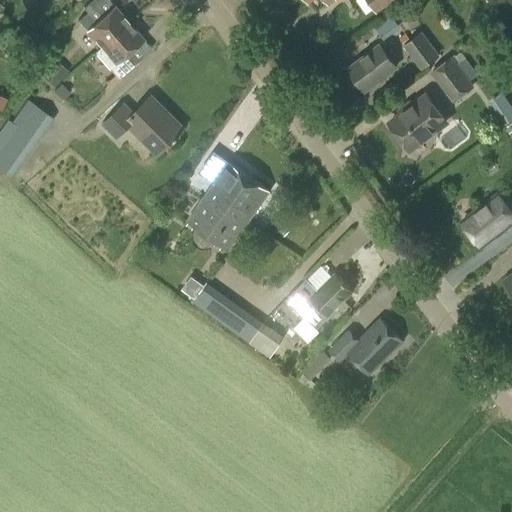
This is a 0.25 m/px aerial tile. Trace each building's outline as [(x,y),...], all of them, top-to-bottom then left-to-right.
[(366,0),(376,14),(397,0),(366,0)] [(112,6),(95,21),(87,12),(78,20),(101,46),(127,22),(112,6)] [(386,33),(398,23),(391,14),(379,25),(386,33)] [(142,40),(127,22),(101,46),(116,63),(142,40)] [(403,45),(420,70),(439,57),(421,31),(409,40),(403,33),(398,37),(404,45),(403,45)] [(363,91),(396,67),(380,45),(347,70),(363,91)] [(429,72),(453,103),(475,86),(451,55),(429,72)] [(41,74),(55,86),(69,69),(55,58),(41,74)] [(491,98),(506,123),(511,119),(511,105),(503,91),(491,98)] [(408,150),(447,120),(427,95),(388,124),(408,150)] [(151,96),(134,112),(124,102),(101,125),(116,139),(129,127),(157,154),(183,128),(151,96)] [(0,168),(12,177),(54,119),(28,100),(12,122),(7,118),(0,127),(0,168)] [(269,190),(229,162),(213,151),(198,172),(214,184),(202,201),(214,209),(216,207),(218,208),(220,206),(224,208),(226,206),(247,221),(269,190)] [(511,223),(511,214),(497,195),(462,221),(481,247),(511,223)] [(214,209),(202,201),(187,222),(227,250),(247,221),(226,206),(224,208),(220,206),(218,208),(216,207),(214,209)] [(351,289),(334,270),(315,287),(304,276),(284,295),(302,314),(314,302),(325,313),(351,289)] [(511,275),(503,282),(511,295),(511,275)] [(250,345),(264,323),(207,281),(191,302),(250,345)] [(381,320),(361,340),(349,329),(328,350),(340,362),(348,354),(366,373),(400,339),(381,320)] [(284,337),(264,323),(250,345),(269,358),(284,337)] [(331,358),(324,351),(302,373),(310,380),(331,358)]
